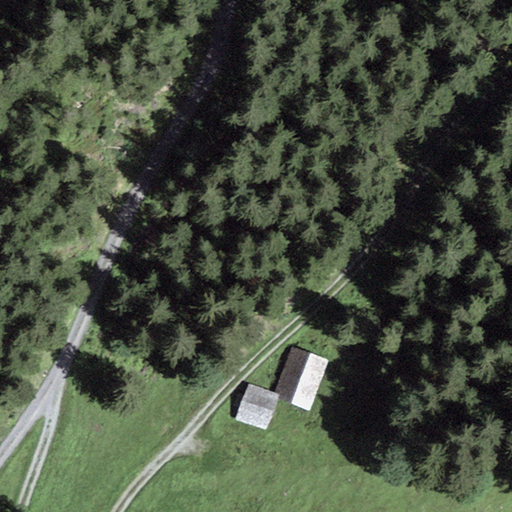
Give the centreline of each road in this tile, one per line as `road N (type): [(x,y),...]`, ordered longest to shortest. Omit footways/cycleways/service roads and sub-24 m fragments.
road 1 (track): [(511,80),(452,140),(335,289),(144,474),(116,511)]
road 2 (track): [(0,454),(48,385),(115,238),(209,71),(230,0)]
road 3 (track): [(21,511),(49,428),(48,385)]
